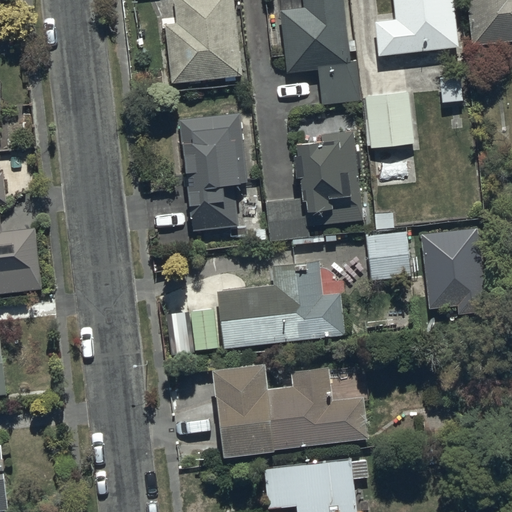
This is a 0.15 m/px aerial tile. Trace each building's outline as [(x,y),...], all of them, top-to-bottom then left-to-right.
[(175,0),(177,16),(164,17),(170,77),(242,68),(234,0),(175,0)] [(300,0),(301,1),(278,3),(285,65),(317,62),(321,99),(362,95),(357,57),(349,58),(343,0),(300,0)] [(393,0),(395,11),(372,14),(376,49),(457,39),(452,0),(393,0)] [(511,0),(467,0),(471,39),(511,34),(511,0)] [(410,138),(406,86),(364,90),(368,141),(410,138)] [(239,105),(179,110),(189,226),(236,222),(232,172),(244,171),(239,105)] [(351,123),(293,130),(300,194),(264,199),(269,244),(303,241),(302,235),(309,234),(307,219),(361,213),(351,123)] [(0,286),(43,282),(36,222),(0,226),(0,223),(0,196),(3,196),(0,166),(0,286)] [(374,208),(376,228),(366,229),(371,276),(409,271),(404,225),(393,226),(391,207),(374,208)] [(271,277),(216,283),(221,343),(344,328),(338,285),(320,287),(316,252),(269,258),(271,277)] [(263,351),(210,357),(222,446),(366,430),(361,389),(331,392),(327,357),(290,361),(292,381),(266,384),(263,351)] [(350,458),(350,453),(263,461),(267,501),(294,499),(295,511),(375,511),(375,506),(355,509),(352,473),(367,472),(367,469),(365,456),(350,458)]
